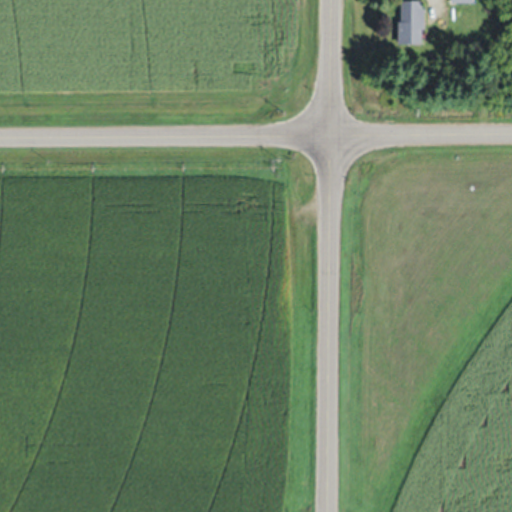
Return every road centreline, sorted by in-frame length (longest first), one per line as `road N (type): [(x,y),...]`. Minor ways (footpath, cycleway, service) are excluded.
road 1 (secondary): [(327,511),(332,0)]
road 2 (secondary): [(511,128),(0,131)]
